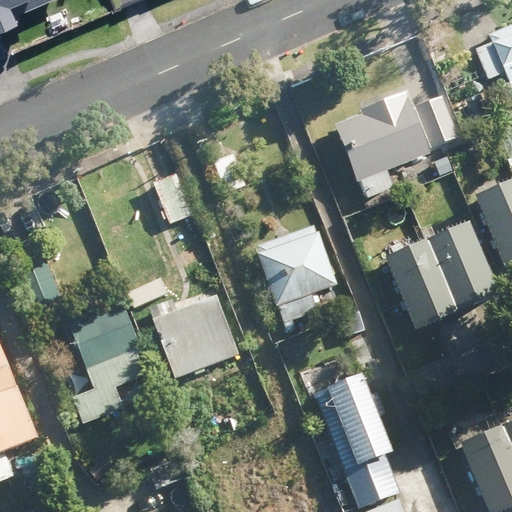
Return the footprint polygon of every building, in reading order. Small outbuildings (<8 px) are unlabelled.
[(0,0),(0,23),(1,26),(24,16),(22,11),(46,0),(0,0)] [(511,24),(489,34),(493,45),(476,52),(489,83),(506,76),(511,88),(511,24)] [(407,94),(333,122),(358,186),(361,184),(367,201),(394,190),(388,174),(432,157),(425,139),(446,131),(432,96),(411,104),(407,94)] [(234,156),(213,164),(226,196),(246,188),(234,156)] [(176,176),(152,185),(169,227),(192,218),(176,176)] [(511,268),(511,182),(474,199),(505,271),(511,268)] [(499,297),(468,225),(383,261),(414,333),(499,297)] [(262,255),(256,257),(275,310),(279,308),(285,325),(319,313),(313,296),(337,288),(319,235),(316,236),(314,228),(259,247),(262,255)] [(40,243),(9,254),(32,313),(63,301),(40,243)] [(218,299),(152,322),(174,382),(239,358),(218,299)] [(121,302),(67,323),(94,391),(74,399),(84,425),(124,410),(116,390),(151,376),(121,302)] [(0,455),(39,441),(0,347),(0,455)] [(362,377),(314,395),(358,511),(401,496),(387,457),(392,455),(378,420),(387,417),(378,395),(370,398),(362,377)] [(509,511),(511,511),(511,425),(461,448),(488,511),(509,511)] [(249,511),(343,511),(340,503),(325,508),(308,464),(300,467),(294,453),(266,464),(261,450),(230,462),(249,511)]
